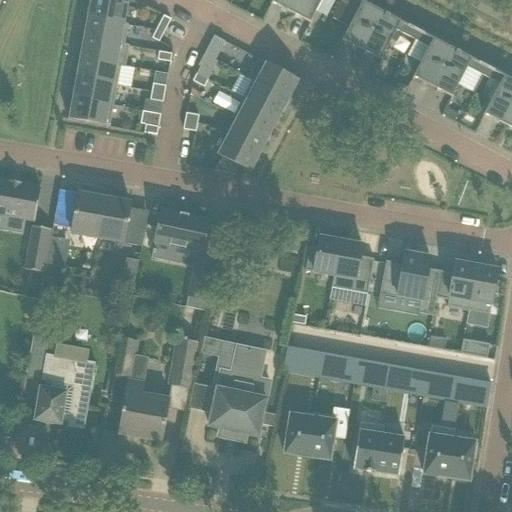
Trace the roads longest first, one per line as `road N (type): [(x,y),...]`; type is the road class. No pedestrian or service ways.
road 1 (residential): [(0,151),(511,241)]
road 2 (residential): [(178,0),(511,175)]
road 3 (tertiary): [(209,511),(0,480)]
road 4 (residential): [(488,511),(511,352)]
